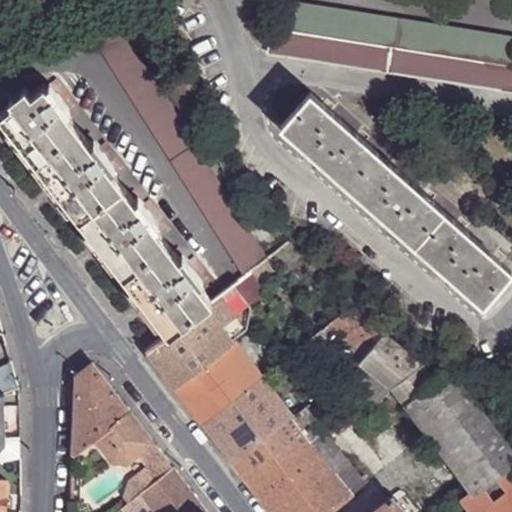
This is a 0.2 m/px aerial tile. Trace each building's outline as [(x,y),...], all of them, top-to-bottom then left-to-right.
[(276,30),(508,63),(511,36),(281,1),(276,30)] [(102,47),(125,33),(116,18),(92,32),(102,47)] [(276,30),(270,28),(266,52),(511,88),(511,63),(508,63),(276,30)] [(250,274),(269,260),(125,33),(102,47),(247,277),(250,274)] [(58,80),(48,88),(72,118),(76,115),(66,101),(71,97),(58,80)] [(170,335),(212,302),(204,291),(175,253),(160,234),(131,196),(116,176),(86,138),(72,118),(48,88),(45,84),(31,94),(25,87),(10,99),(13,103),(0,112),(0,114),(19,140),(38,164),(82,221),(126,279),(170,335)] [(345,185),(375,152),(308,95),(280,127),(296,141),(297,139),(310,151),(308,152),(321,164),(323,162),(336,173),(334,175),(345,185)] [(92,134),(86,138),(116,176),(121,173),(115,164),(120,161),(107,145),(102,148),(92,134)] [(414,245),(443,213),(375,152),(345,185),(361,199),(363,197),(376,208),(374,210),(387,222),(389,221),(402,231),(400,234),(414,245)] [(136,192),(131,196),(160,234),(166,230),(159,223),(164,219),(152,202),(147,206),(136,192)] [(511,272),(443,213),(414,245),(428,258),(429,256),(443,267),(442,269),(455,281),(457,280),(469,290),(468,293),(482,305),(511,272)] [(175,253),(204,291),(209,288),(204,280),(208,276),(196,259),(190,263),(180,250),(175,253)] [(235,285),(252,309),(267,296),(250,274),(247,277),(235,285)] [(158,344),(146,352),(174,388),(235,344),(233,341),(248,329),(252,309),(235,285),(212,302),(170,335),(158,344)] [(418,363),(350,310),(320,332),(393,390),(405,405),(434,384),(418,363)] [(248,329),(233,341),(235,344),(261,378),(278,367),(249,329),(248,329)] [(393,390),(320,332),(303,346),(303,347),(298,352),(373,416),(393,390)] [(235,344),(174,388),(202,424),(261,378),(235,344)] [(94,437),(129,411),(92,364),(76,375),(73,415),(72,455),(94,437)] [(450,370),(434,384),(405,405),(471,492),(473,493),(511,465),(510,463),(511,461),(511,448),(507,442),(485,414),(473,399),(454,374),(450,370)] [(202,424),(269,511),(332,511),(352,497),(351,495),(365,484),(349,463),(323,431),(310,441),(291,418),(261,378),(202,424)] [(291,418),(310,441),(323,431),(305,407),(291,418)] [(152,441),(129,411),(94,437),(112,460),(127,462),(140,452),(152,441)] [(20,438),(5,439),(5,445),(0,450),(0,459),(8,461),(20,459),(20,438)] [(163,455),(152,441),(140,452),(151,465),(163,455)] [(173,468),(163,455),(151,465),(130,481),(140,493),(173,468)] [(511,511),(511,465),(473,493),(463,501),(471,511),(511,511)] [(168,497),(185,484),(173,468),(140,493),(137,496),(141,502),(150,511),(169,511),(176,507),(168,497)] [(207,511),(200,502),(185,484),(168,497),(176,507),(169,511),(207,511)] [(391,498),(373,511),(402,511),(395,503),(407,494),(400,491),(391,498)] [(129,511),(141,502),(137,496),(120,510),(121,511),(129,511)]
